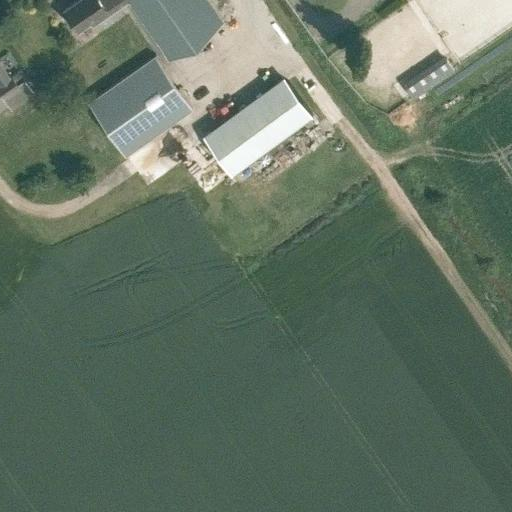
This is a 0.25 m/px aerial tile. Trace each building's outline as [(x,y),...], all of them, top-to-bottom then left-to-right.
[(75,0),(64,8),(78,29),(90,21),(92,24),(126,0),(128,0),(170,59),(223,21),(208,0),(75,0)] [(192,106),(156,54),(88,101),(125,154),(192,106)] [(444,54),(416,73),(427,88),(455,69),(444,54)] [(0,94),(2,98),(19,86),(12,75),(10,77),(0,63),(0,94)] [(209,121),(220,137),(300,83),(289,66),(209,121)] [(303,84),(218,140),(233,162),(318,106),(303,84)]
